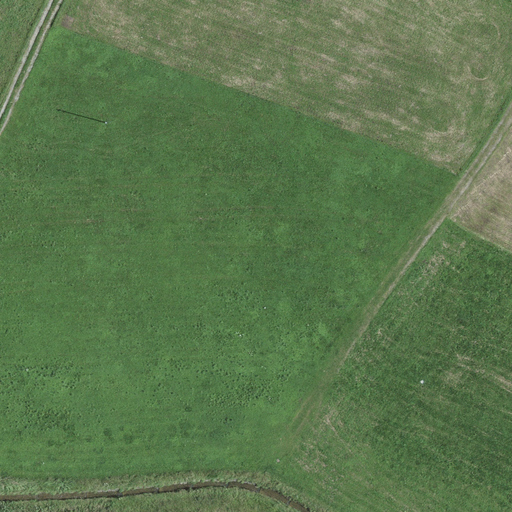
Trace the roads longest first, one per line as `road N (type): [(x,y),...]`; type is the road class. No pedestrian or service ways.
road 1 (track): [(335,366),(511,113)]
road 2 (track): [(0,122),(58,0)]
